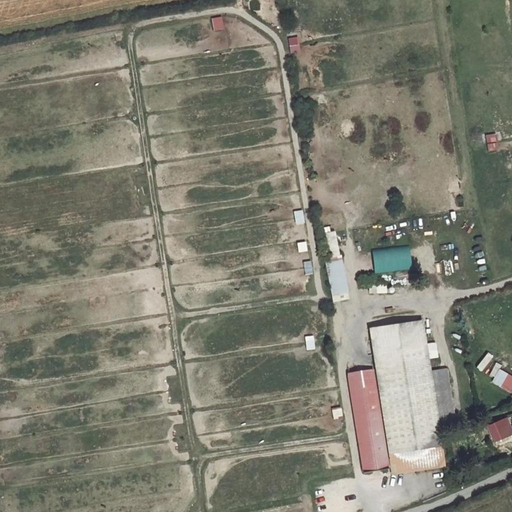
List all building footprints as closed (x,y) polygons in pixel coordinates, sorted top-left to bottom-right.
[(211,19),(213,31),(222,29),(219,17),(211,19)] [(297,37),(287,38),(288,53),(298,53),(297,37)] [(322,233),(328,259),(339,256),(333,231),(322,233)] [(371,272),(408,270),(407,247),(370,249),(371,272)] [(332,303),(349,299),(338,259),(322,264),(332,303)] [(394,449),(446,442),(433,342),(380,349),(394,449)] [(448,458),(446,442),(394,449),(388,450),(375,366),(351,369),(365,468),(448,458)] [(485,386),(511,399),(511,376),(494,367),(485,386)] [(511,417),(493,426),(498,441),(511,435),(511,417)] [(448,458),(365,468),(366,474),(449,464),(448,458)]
